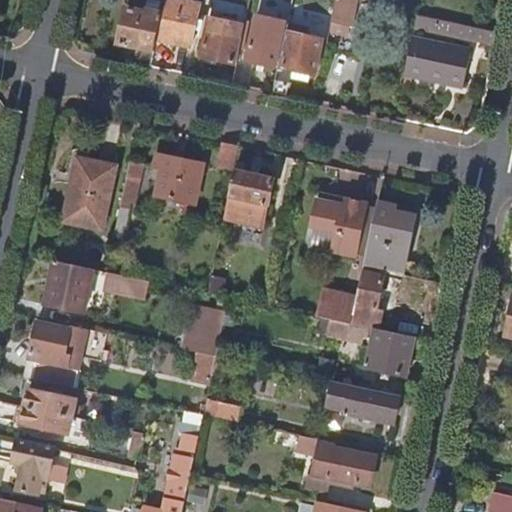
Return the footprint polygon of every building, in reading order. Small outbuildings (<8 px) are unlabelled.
[(157,40),(165,1),(161,0),(148,0),(146,13),(136,11),(127,9),(120,45),(141,49),(139,58),(153,61),(157,40)] [(146,13),(148,0),(138,0),(136,11),(146,13)] [(191,46),(200,4),(180,0),(165,0),(165,1),(157,40),(191,46)] [(337,0),(332,23),(351,27),(357,0),(362,0),(371,2),(371,0),(337,0)] [(435,33),(438,21),(420,17),(417,29),(435,33)] [(238,59),(246,26),(210,18),(202,57),(237,64),(238,59)] [(315,75),(323,39),(307,35),(308,28),(289,24),(274,93),(288,96),(293,70),(315,75)] [(497,47),(500,34),(456,25),(453,38),(497,47)] [(276,67),(283,34),(254,27),(247,61),(276,67)] [(465,86),(472,54),(414,41),(407,73),(465,86)] [(241,86),(247,61),(238,59),(237,64),(233,84),(241,86)] [(236,172),(241,147),(223,143),(217,171),(235,174),(236,172)] [(195,204),(203,165),(156,155),(154,166),(161,168),(156,196),(195,204)] [(103,230),(116,166),(84,160),(78,185),(73,183),(65,222),(103,230)] [(135,203),(143,165),(130,162),(122,200),(135,203)] [(271,205),(276,181),(236,172),(235,174),(231,196),(237,198),(234,209),(259,215),(261,203),(271,205)] [(344,207),(346,200),(321,194),(320,202),(344,207)] [(354,257),(366,204),(346,200),(344,207),(320,202),(310,247),(354,257)] [(408,249),(416,217),(394,212),(395,207),(377,202),(376,206),(365,259),(363,268),(379,271),(396,275),(403,247),(408,249)] [(365,259),(376,206),(366,204),(354,257),(365,259)] [(128,238),(134,210),(120,207),(115,235),(128,238)] [(87,310),(95,270),(55,262),(46,304),(71,310),(72,307),(87,310)] [(378,312),(386,278),(378,276),(379,271),(363,268),(357,296),(351,324),(369,328),(372,329),(376,311),(378,312)] [(149,293),(151,282),(112,274),(109,285),(149,293)] [(351,324),(357,296),(323,289),(316,317),(321,318),(351,324)] [(222,331),(226,314),(194,307),(190,324),(222,331)] [(366,342),(369,328),(351,324),(321,318),(319,333),(366,342)] [(75,389),(87,330),(72,327),(71,330),(37,323),(31,356),(33,357),(29,380),(75,389)] [(216,358),(222,331),(190,324),(184,351),(216,358)] [(407,377),(416,338),(377,330),(368,369),(407,377)] [(0,388),(19,393),(22,378),(0,373),(0,388)] [(386,422),(392,395),(334,382),(329,407),(343,410),(342,412),(386,422)] [(78,420),(82,402),(35,392),(31,409),(78,420)] [(239,424),(242,408),(208,400),(204,417),(239,424)] [(83,432),(86,421),(78,420),(31,409),(26,408),(22,426),(41,430),(39,437),(50,439),(51,432),(75,437),(76,431),(83,432)] [(183,511),(192,474),(201,430),(180,425),(179,434),(182,438),(178,455),(175,455),(166,500),(170,500),(167,511),(155,511),(144,510),(143,511),(183,511)] [(368,451),(371,437),(352,432),(349,447),(368,451)] [(374,478),(379,458),(335,448),(336,444),(301,437),(298,454),(319,458),(315,477),(361,487),(363,476),(374,478)] [(49,481),(56,450),(56,449),(19,441),(14,464),(24,466),(18,491),(40,495),(44,480),(49,481)] [(492,511),(511,511),(511,496),(495,493),(491,511),(492,511)] [(365,511),(366,511),(321,502),(318,511),(365,511)] [(41,511),(0,503),(0,511),(41,511)]
